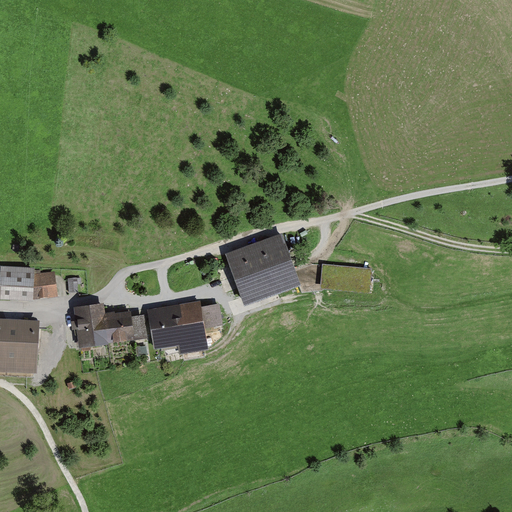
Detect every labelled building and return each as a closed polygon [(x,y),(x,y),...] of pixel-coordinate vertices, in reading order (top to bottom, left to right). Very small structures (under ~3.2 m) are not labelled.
[(244,301),(245,302),(302,282),(301,280),(292,255),(283,231),(226,251),(235,276),(244,301)] [(372,267),(322,263),(320,287),(370,292),(372,267)] [(0,300),(27,302),(28,297),(53,298),(54,275),(32,274),(33,269),(0,268),(0,300)] [(70,277),(71,292),(80,292),(79,277),(70,277)] [(201,299),(148,308),(155,348),(180,343),(182,353),(209,348),(205,326),(204,317),(202,304),(201,299)] [(220,301),(202,304),(204,317),(205,326),(223,323),(220,301)] [(105,306),(74,310),(78,341),(81,340),(82,346),(147,337),(144,315),(131,317),(130,310),(106,313),(105,306)] [(41,321),(0,318),(0,370),(38,372),(41,321)]
